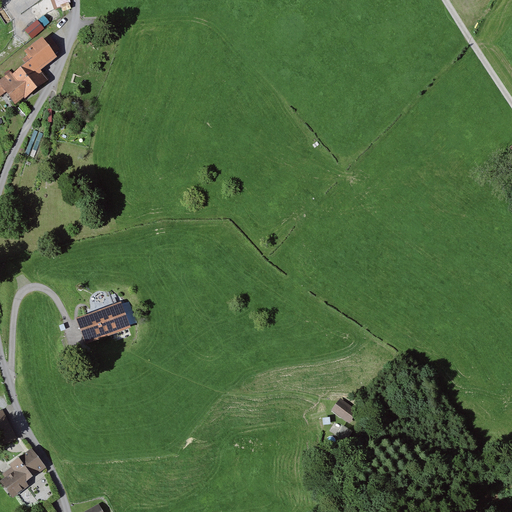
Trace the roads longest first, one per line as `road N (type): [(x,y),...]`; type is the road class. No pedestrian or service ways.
road 1 (residential): [(75,0),(68,48),(0,187)]
road 2 (residential): [(0,350),(17,410),(67,511)]
road 3 (track): [(511,102),(444,0)]
